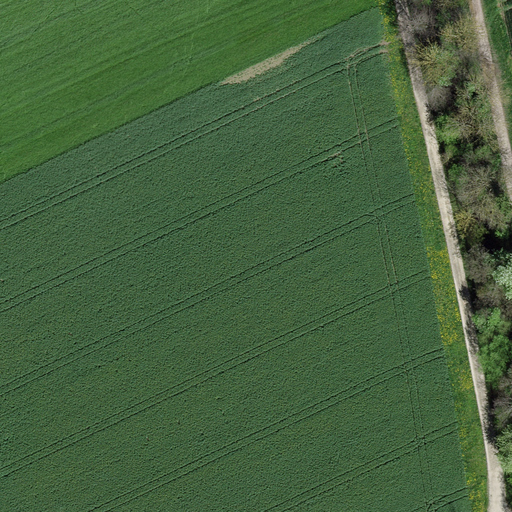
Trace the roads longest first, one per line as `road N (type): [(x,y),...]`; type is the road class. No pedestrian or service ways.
road 1 (track): [(498,511),(392,0)]
road 2 (track): [(473,0),(511,196)]
